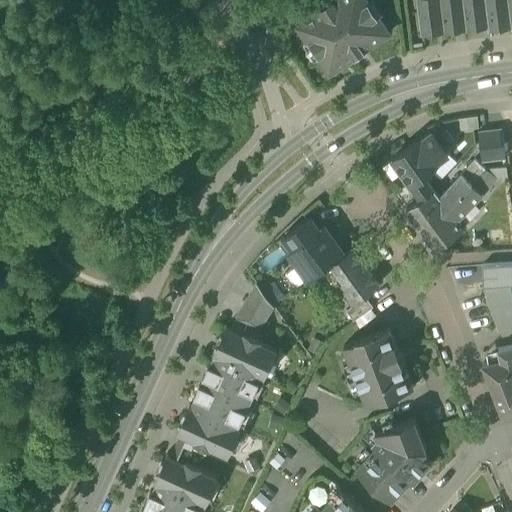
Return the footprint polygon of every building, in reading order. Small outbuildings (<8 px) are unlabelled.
[(330,68),(331,69),(336,66),(337,67),(350,58),(349,57),(354,53),(356,55),(365,48),(364,46),(370,43),(371,45),(384,36),(383,34),(388,31),(387,30),(388,29),(368,0),(329,0),(313,11),(314,13),(300,22),(301,24),(300,24),(329,68),(330,68)] [(418,0),(422,30),(445,27),(441,0),(418,0)] [(464,0),(441,0),(445,27),(467,25),(464,0)] [(464,0),(467,25),(489,22),(486,0),(464,0)] [(509,0),(486,0),(489,22),(490,25),(511,23),(509,0)] [(479,132),(482,160),(506,157),(502,129),(479,132)] [(411,184),(421,197),(432,189),(433,189),(434,189),(424,174),(428,171),(447,152),(445,149),(452,144),(453,140),(446,131),(442,130),(435,135),(432,131),(422,138),(421,137),(392,159),(410,184),(411,184)] [(462,173),(472,183),(486,168),(474,158),(467,167),(462,173)] [(496,176),(486,168),(472,183),(482,193),(487,188),(496,176)] [(439,197),(447,209),(472,183),(462,173),(439,197)] [(482,193),(472,183),(447,209),(456,221),(482,193)] [(404,209),(419,229),(447,209),(439,197),(433,189),(432,189),(421,197),(417,200),(404,209)] [(456,221),(447,209),(419,229),(434,249),(462,229),(456,221)] [(332,262),(344,253),(323,223),(318,227),(310,215),(284,234),(292,246),(287,249),(298,264),(308,278),(309,278),(332,262)] [(352,305),(353,306),(366,296),(367,293),(380,284),(353,247),(344,253),(332,262),(346,281),(344,294),(352,305)] [(511,262),(482,264),(484,285),(511,283),(511,262)] [(298,264),(287,273),(293,282),(296,286),(308,278),(298,264)] [(287,273),(277,280),(284,289),(293,282),(287,273)] [(262,289),(273,305),(285,296),(274,280),(262,289)] [(230,327),(255,338),(260,328),(274,305),(273,305),(262,289),(256,282),(236,315),(230,327)] [(494,320),(499,331),(511,330),(511,299),(510,286),(484,288),(486,301),(494,320)] [(346,310),(354,320),(373,306),(366,296),(353,306),(352,305),(346,310)] [(215,353),(203,378),(250,400),(262,374),(264,375),(277,348),(255,338),(230,327),(226,324),(213,352),(215,353)] [(344,344),(367,404),(414,386),(403,360),(402,360),(389,326),(344,344)] [(491,384),(511,381),(511,348),(500,352),(502,360),(484,366),(491,384)] [(238,425),(250,400),(203,378),(192,404),(190,403),(177,430),(181,432),(206,444),(228,454),(241,426),(238,425)] [(511,381),(491,384),(503,416),(511,415),(511,381)] [(356,468),(391,500),(411,478),(418,471),(421,473),(432,461),(422,452),(426,448),(414,416),(378,430),(378,431),(375,432),(377,438),(377,439),(372,443),(375,446),(356,468)] [(176,443),(201,455),(206,444),(181,432),(176,443)] [(155,484),(145,506),(158,511),(198,511),(203,501),(206,503),(218,476),(167,452),(153,483),(155,484)] [(418,471),(411,478),(414,481),(421,473),(418,471)] [(366,511),(340,488),(320,510),(322,511),(366,511)]
